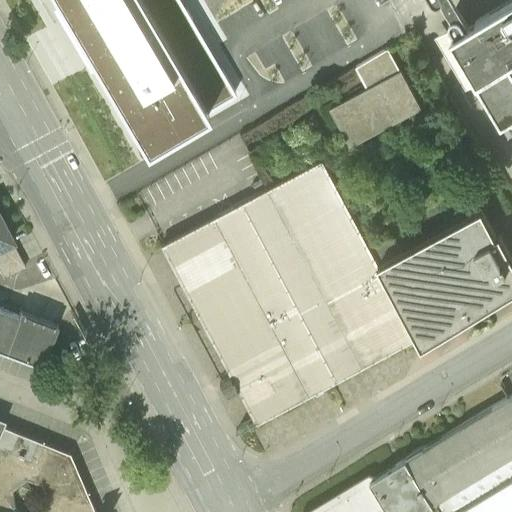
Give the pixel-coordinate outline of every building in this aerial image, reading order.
[(181,0),(59,0),(144,143),(235,90),(181,0)] [(451,24),(435,34),(466,86),(477,79),(509,133),(511,131),(511,0),(507,0),(470,22),(466,24),(461,15),(456,13),(452,15),(450,19),(451,24)] [(443,0),(444,1),(452,15),(456,13),(461,15),(466,24),(470,22),(456,0),(443,0)] [(330,106),(350,143),(421,106),(401,69),(400,70),(388,47),(355,64),(367,87),(330,106)] [(324,156),(163,242),(232,373),(223,378),(226,383),(229,389),(238,384),(258,421),(418,336),(422,344),(433,338),(433,337),(450,327),(511,290),(511,254),(500,232),(496,234),(482,207),(380,261),(324,156)] [(0,244),(11,239),(12,239),(0,216),(0,244)] [(11,239),(0,244),(0,269),(3,277),(25,266),(11,239)] [(0,307),(0,347),(42,364),(58,324),(21,310),(19,315),(0,307)] [(511,511),(511,394),(377,474),(371,478),(391,511),(416,511),(434,502),(439,511),(511,511)] [(0,511),(95,511),(70,452),(0,423),(0,511)] [(391,511),(371,478),(377,474),(375,473),(370,472),(303,511),(391,511)]
